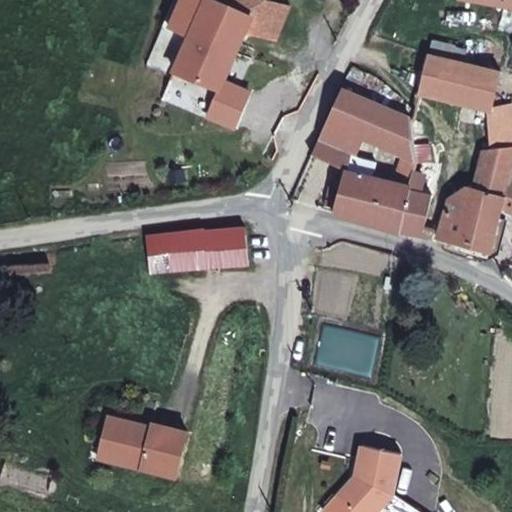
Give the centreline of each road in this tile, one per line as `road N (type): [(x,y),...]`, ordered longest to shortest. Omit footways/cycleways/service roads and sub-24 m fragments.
road 1 (unclassified): [(276,203),(293,244),(295,301),(257,511)]
road 2 (unclassified): [(276,203),(0,246)]
road 3 (track): [(276,203),(307,228),(497,286),(511,298)]
road 4 (unclassified): [(369,0),(276,203)]
